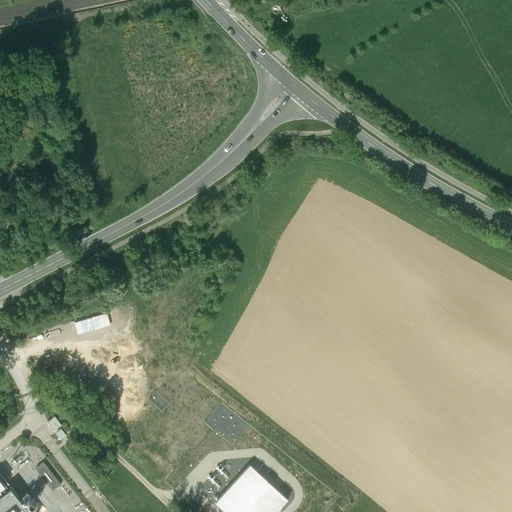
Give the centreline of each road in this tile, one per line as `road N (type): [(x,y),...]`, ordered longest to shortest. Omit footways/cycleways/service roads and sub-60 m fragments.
road 1 (secondary): [(0,291),(194,183),(291,84)]
road 2 (secondary): [(291,84),(388,157),(511,227)]
road 3 (secondary): [(205,0),(291,84)]
